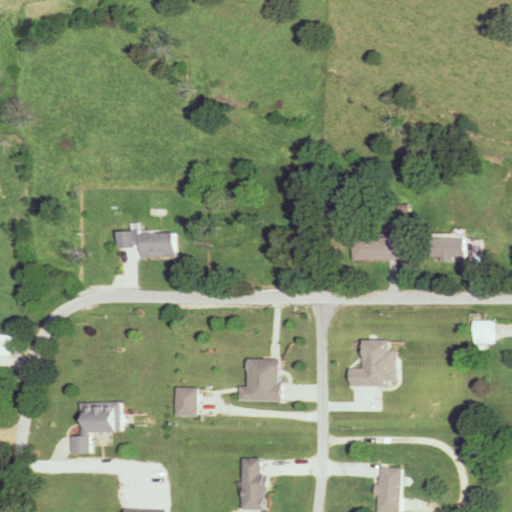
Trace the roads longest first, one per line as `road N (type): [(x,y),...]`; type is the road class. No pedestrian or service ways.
road 1 (residential): [(15,511),(42,338),(68,306),(97,296),(511,297)]
road 2 (residential): [(313,511),(320,465),(316,296)]
